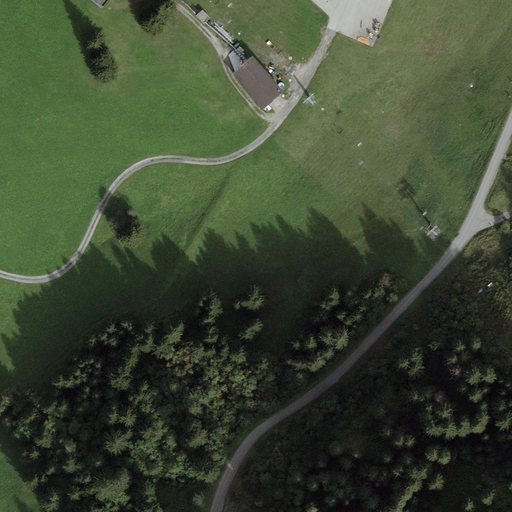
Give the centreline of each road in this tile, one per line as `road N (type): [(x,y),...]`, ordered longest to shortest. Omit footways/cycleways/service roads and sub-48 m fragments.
road 1 (unclassified): [(215,511),(241,449),(367,343),(451,252),(511,120)]
road 2 (track): [(336,20),(277,125),(248,149),(222,160),(163,157),(137,165),(112,186),(63,272),(39,280),(0,275)]
road 3 (track): [(277,125),(226,70),(204,29),(167,0)]
